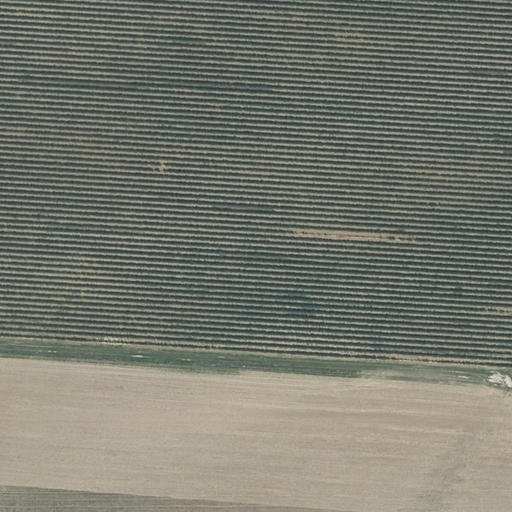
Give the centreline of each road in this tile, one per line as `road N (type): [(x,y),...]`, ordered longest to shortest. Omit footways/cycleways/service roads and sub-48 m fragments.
road 1 (track): [(511,370),(0,329)]
road 2 (track): [(425,511),(511,385)]
